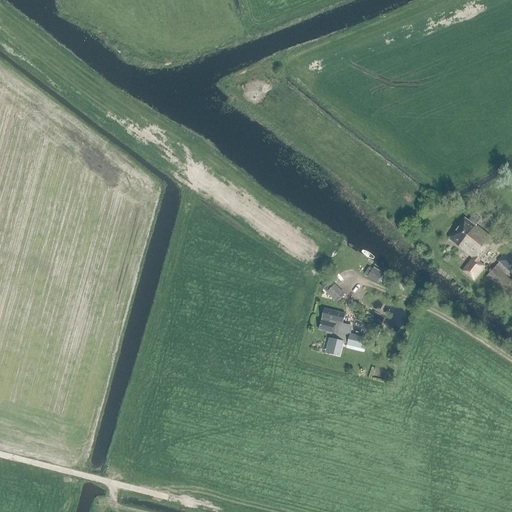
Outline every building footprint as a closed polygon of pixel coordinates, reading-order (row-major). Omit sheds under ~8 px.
[(473,280),(483,267),(478,263),(490,248),(489,247),(495,240),(476,225),(481,219),(475,213),(468,221),(464,217),(448,238),(472,258),(462,271),(473,280)] [(497,261),(499,263),(486,277),(501,291),(502,291),(507,296),(511,290),(511,282),(511,281),(511,279),(511,274),(511,272),(511,258),(506,253),(497,261)] [(368,267),(364,274),(368,276),(372,269),(368,267)] [(377,282),(382,274),(373,268),(368,276),(377,282)] [(335,301),(342,294),(333,285),(326,292),(335,301)] [(332,339),(328,354),(339,357),(343,344),(345,334),(346,330),(342,329),(341,329),(342,325),(343,325),(345,315),(324,309),(321,321),(319,330),(326,332),(326,333),(334,335),(333,339),(332,339)] [(347,345),(346,346),(364,351),(367,339),(349,335),(345,334),(343,344),(347,345)]
